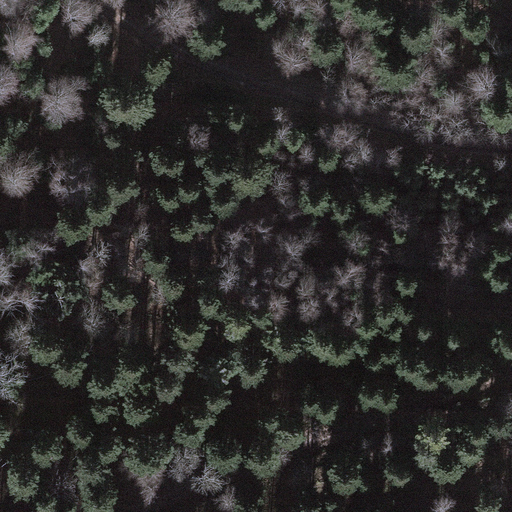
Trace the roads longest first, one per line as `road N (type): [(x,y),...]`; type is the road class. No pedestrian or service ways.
road 1 (track): [(104,0),(176,45),(269,84),(395,123),(511,142)]
road 2 (track): [(126,511),(511,378)]
